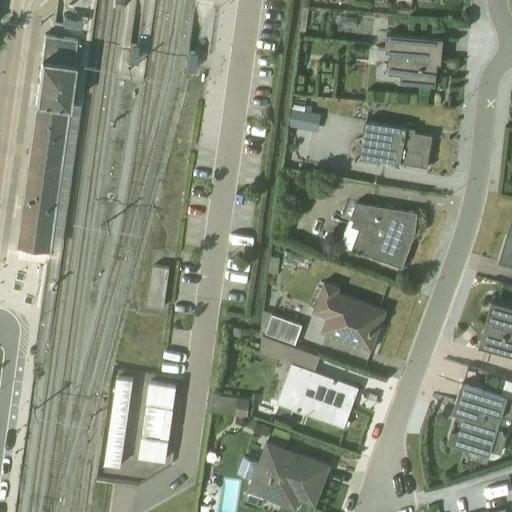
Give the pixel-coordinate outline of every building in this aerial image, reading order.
[(399,83),(434,87),(437,57),(441,57),(442,39),(386,34),(385,52),(390,53),(387,74),(400,76),(399,83)] [(43,35),(14,246),(17,246),(44,250),(47,250),(48,248),(68,103),(76,39),(43,35)] [(306,96),(293,94),(286,126),(317,132),(320,114),(311,113),(311,106),(304,105),(306,96)] [(79,105),(68,103),(48,248),(59,250),(79,105)] [(365,121),(359,156),(426,168),(432,136),(414,132),(414,130),(365,121)] [(358,229),(351,249),(401,267),(414,233),(410,231),(417,213),(355,202),(349,218),(353,219),(351,226),(358,229)] [(498,262),(498,263),(511,267),(511,219),(505,236),(508,237),(501,263),(498,262)] [(44,250),(17,246),(15,258),(43,262),(44,250)] [(279,257),(269,256),(267,273),(277,274),(279,257)] [(145,302),(167,303),(169,264),(146,263),(145,302)] [(371,350),(386,310),(337,293),(339,287),(323,281),(312,312),(325,317),(320,332),(371,350)] [(511,357),(511,307),(490,302),(486,319),(492,321),(484,350),(511,357)] [(262,310),(259,330),(294,343),(301,325),(262,310)] [(161,320),(160,331),(193,332),(193,321),(161,320)] [(319,356),(261,335),(259,351),(284,361),(283,364),(286,365),(287,362),(290,364),(276,402),(343,427),(357,388),(313,371),(319,356)] [(500,397),(460,384),(452,412),(456,413),(447,443),(488,456),(490,451),(500,454),(507,432),(496,429),(501,415),(511,418),(511,382),(505,380),(500,397)] [(247,411),(248,396),(217,394),(216,410),(247,411)] [(330,464),(265,441),(244,499),(261,505),(264,498),(295,510),(300,499),(315,505),(330,464)]
